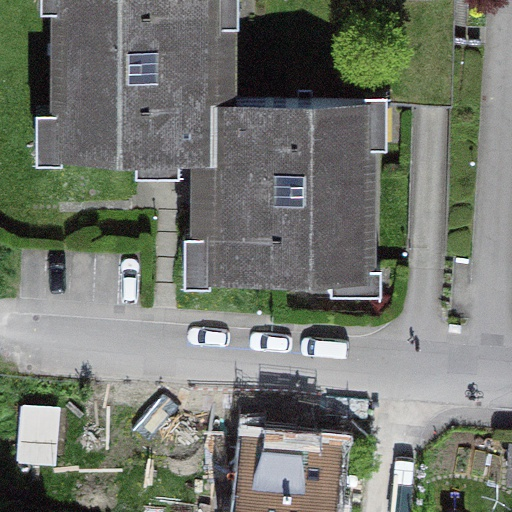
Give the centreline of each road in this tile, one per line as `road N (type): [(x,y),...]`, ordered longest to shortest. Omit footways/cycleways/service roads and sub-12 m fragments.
road 1 (residential): [(25,340),(408,369)]
road 2 (residential): [(487,375),(511,4)]
road 3 (residential): [(391,511),(408,369)]
